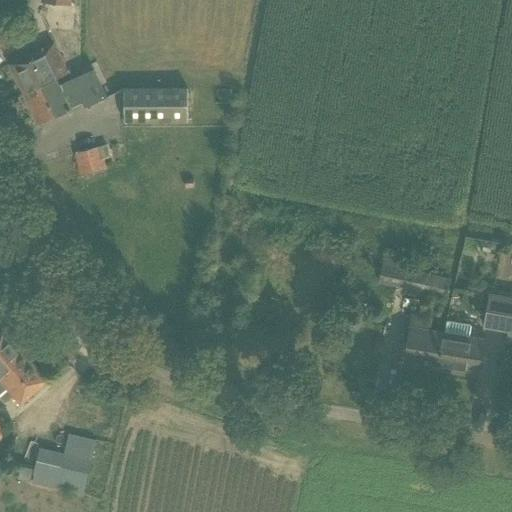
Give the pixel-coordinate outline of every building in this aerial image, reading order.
[(9,64),(24,95),(57,79),(70,72),(56,42),(9,64)] [(24,95),(39,125),(72,109),(71,108),(82,103),(84,108),(107,97),(93,69),(60,85),(57,79),(24,95)] [(125,89),(125,123),(188,122),(188,88),(125,89)] [(75,152),(82,176),(105,170),(99,147),(78,153),(78,151),(75,152)] [(385,251),(379,286),(448,297),(451,276),(401,267),(403,254),(385,251)] [(339,291),(336,306),(362,311),(365,297),(339,291)] [(482,328),(511,333),(511,297),(488,294),(482,328)] [(412,316),(404,364),(437,370),(443,334),(431,332),(433,320),(412,316)] [(0,377),(26,355),(4,330),(0,333),(0,377)] [(443,334),(437,370),(477,377),(484,342),(468,339),(443,334)] [(13,396),(20,405),(48,381),(26,355),(0,377),(0,380),(1,382),(0,383),(0,396),(5,402),(13,396)] [(33,484),(83,495),(96,438),(67,432),(62,454),(41,449),(33,484)]
